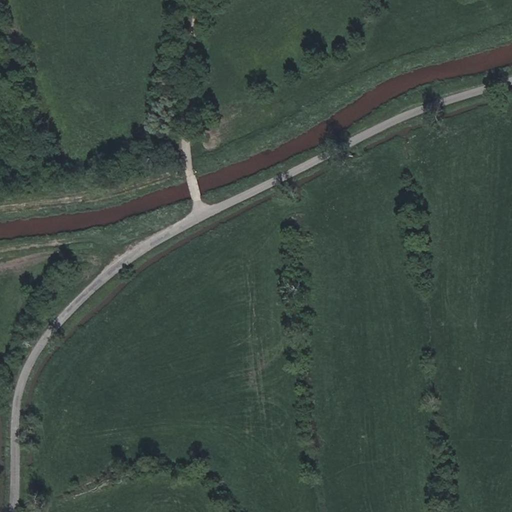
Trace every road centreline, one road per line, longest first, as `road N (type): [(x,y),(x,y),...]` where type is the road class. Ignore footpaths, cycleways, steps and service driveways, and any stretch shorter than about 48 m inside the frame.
road 1 (residential): [(201,216),(109,273),(52,333),(19,393),(13,511)]
road 2 (unclassified): [(201,216),(406,116),(511,80)]
road 3 (unclassified): [(204,0),(189,172),(201,216)]
